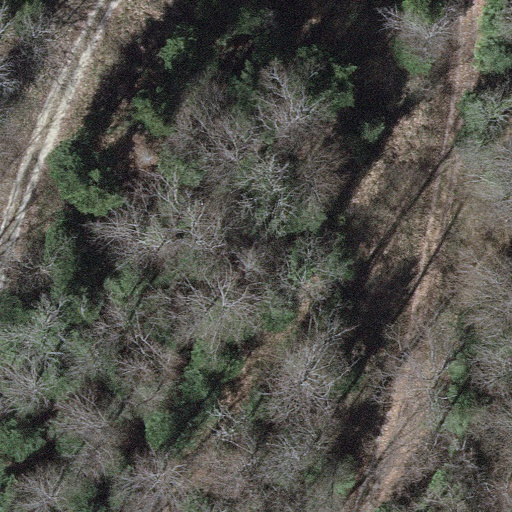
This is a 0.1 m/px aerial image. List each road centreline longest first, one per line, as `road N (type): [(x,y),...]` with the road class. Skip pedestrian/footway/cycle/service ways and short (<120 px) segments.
road 1 (track): [(362,511),(425,314),(452,125),(453,0)]
road 2 (track): [(112,0),(77,36),(0,226)]
